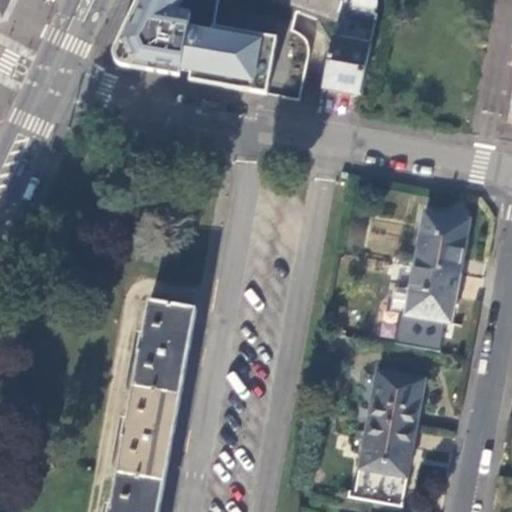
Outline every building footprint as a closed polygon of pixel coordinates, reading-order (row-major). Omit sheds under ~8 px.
[(0,0),(0,18),(3,20),(10,6),(12,0),(0,0)] [(136,0),(114,46),(128,70),(181,80),(182,73),(192,74),(190,84),(267,99),(278,43),(215,31),(221,0),(136,0)] [(336,0),(265,0),(327,24),(336,0)] [(347,0),(345,14),(371,20),(374,0),(347,0)] [(333,21),(320,92),(355,98),(368,28),(333,21)] [(427,213),(418,268),(462,276),(472,221),(427,213)] [(462,276),(418,268),(409,317),(453,325),(462,276)] [(160,511),(197,314),(148,305),(141,342),(139,342),(137,355),(139,356),(126,427),(122,426),(120,441),(123,442),(110,511),(160,511)] [(379,372),(370,421),(418,430),(428,382),(379,372)] [(418,430),(370,421),(360,470),(409,479),(418,430)]
